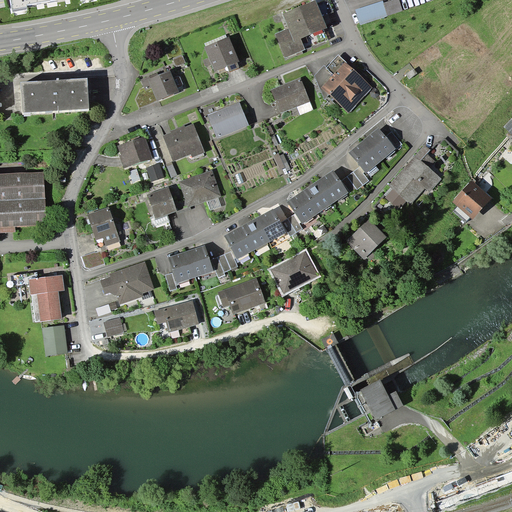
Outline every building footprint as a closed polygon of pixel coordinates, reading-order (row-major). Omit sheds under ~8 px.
[(399,0),(396,0),(356,11),(360,25),(403,13),(399,0)] [(284,18),(289,31),(278,36),(288,59),(307,51),(303,42),(329,31),(318,4),(284,18)] [(231,38),(205,49),(209,58),(203,61),(206,67),(211,65),(215,76),(242,64),(231,38)] [(173,60),(175,68),(185,65),(182,57),(173,60)] [(355,71),(339,57),(325,67),(315,78),(325,98),(331,97),(348,114),(373,89),(355,71)] [(149,78),(141,81),(144,88),(135,99),(139,110),(180,95),(172,73),(150,81),(149,78)] [(302,79),(271,90),(279,113),(310,102),(302,79)] [(89,80),(21,82),(22,113),(89,112),(89,80)] [(215,103),(205,108),(219,140),(245,129),(248,131),(251,128),(239,102),(219,111),(215,103)] [(194,129),(167,138),(176,162),(191,157),(192,159),(203,155),(194,129)] [(380,129),(351,155),(368,173),(396,148),(380,129)] [(147,139),(120,146),(125,168),(153,161),(147,139)] [(417,157),(391,187),(413,205),(425,191),(430,196),(444,179),(417,157)] [(172,164),(166,166),(170,178),(176,176),(172,164)] [(136,171),(129,174),(133,183),(140,181),(136,171)] [(213,171),(179,182),(188,208),(222,197),(213,171)] [(44,174),(0,177),(0,229),(48,226),(44,174)] [(335,174),(289,205),(304,227),(350,196),(335,174)] [(473,182),(455,203),(477,221),(495,200),(473,182)] [(169,189),(148,197),(157,220),(178,212),(169,189)] [(105,210),(87,216),(96,243),(103,240),(106,248),(122,243),(112,213),(107,215),(105,210)] [(274,211),(226,238),(238,260),(286,233),(274,211)] [(373,222),(349,244),(367,262),(371,260),(374,264),(380,258),(377,255),(392,242),(373,222)] [(206,247),(170,259),(178,284),(215,272),(206,247)] [(106,265),(100,251),(82,258),(86,268),(90,271),(106,265)] [(231,252),(217,258),(223,274),(238,268),(231,252)] [(307,254),(273,271),(285,295),(320,278),(307,254)] [(145,265),(112,275),(113,279),(103,282),(106,293),(107,296),(112,294),(122,306),(144,299),(142,295),(153,292),(145,265)] [(171,275),(164,277),(169,293),(176,291),(171,275)] [(30,281),(33,297),(38,296),(42,324),(63,321),(59,294),(67,293),(64,277),(30,281)] [(257,281),(219,294),(224,310),(231,308),(234,315),(265,304),(257,281)] [(192,302),(156,312),(160,325),(167,325),(170,334),(199,326),(192,302)] [(95,309),(98,317),(111,313),(108,305),(95,309)] [(121,320),(103,323),(104,332),(108,337),(123,335),(121,320)] [(70,327),(47,329),(50,358),(73,355),(70,327)] [(382,383),(362,394),(376,422),(405,408),(397,394),(389,398),(382,383)]
